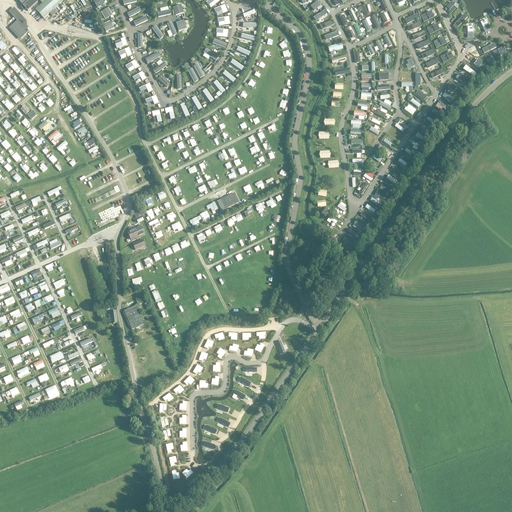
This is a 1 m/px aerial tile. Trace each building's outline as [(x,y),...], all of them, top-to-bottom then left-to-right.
[(18,0),(24,6),(23,6),(28,12),(38,3),(36,0),(18,0)] [(64,0),(46,0),(35,10),(44,19),(64,0)] [(387,7),(383,0),(378,0),(383,9),(387,7)] [(320,6),(317,1),(310,6),(314,11),(320,6)] [(451,2),(446,7),(449,10),(448,11),(451,14),(459,6),(456,3),(454,5),(451,2)] [(178,6),(173,8),(176,16),(183,13),(181,8),(182,8),(181,6),(180,5),(178,6)] [(221,5),(212,12),(214,16),(224,9),(221,5)] [(361,7),(365,16),(369,15),(364,5),(361,7)] [(108,8),(101,12),(105,19),(112,15),(108,8)] [(139,8),(127,14),(129,18),(142,12),(139,8)] [(21,24),(24,21),(13,9),(9,12),(17,21),(10,27),(21,39),(28,32),(21,24)] [(318,14),(314,18),(316,21),(321,18),(321,17),(327,14),(325,10),(319,14),(318,14)] [(353,10),(348,13),(353,23),(357,21),(353,10)] [(431,11),(421,16),(424,23),(434,18),(431,11)] [(383,12),(379,14),(384,24),(388,22),(383,12)] [(79,17),(77,19),(83,24),(86,19),(81,14),(78,16),(79,17)] [(344,15),(340,17),(344,27),(348,25),(344,15)] [(375,15),(371,17),(376,29),(380,27),(375,15)] [(418,19),(416,15),(406,20),(408,24),(418,19)] [(454,24),(458,28),(467,18),(463,15),(454,24)] [(146,17),(134,22),(135,27),(148,21),(146,17)] [(335,24),(333,20),(325,24),(320,26),(322,30),(327,28),(335,24)] [(371,31),(366,20),(362,22),(367,33),(371,31)] [(110,21),(103,25),(106,32),(114,29),(110,21)] [(186,26),(185,26),(184,21),(176,23),(178,31),(184,29),(186,29),(186,28),(186,26)] [(172,22),(167,25),(173,36),(177,35),(172,22)] [(422,26),(420,22),(414,25),(408,27),(410,31),(416,29),(422,26)] [(484,33),(490,31),(485,22),(480,25),(484,33)] [(357,24),(354,26),(358,36),(362,34),(357,24)] [(437,24),(427,29),(430,35),(440,30),(437,24)] [(155,26),(152,29),(161,39),(163,37),(155,26)] [(426,35),(424,31),(418,34),(413,36),(415,40),(420,38),(426,35)] [(337,32),(326,36),(328,40),(329,40),(331,39),(338,36),(337,32)] [(241,36),(240,38),(253,44),(255,40),(242,33),(241,36)] [(387,36),(384,38),(388,47),(392,45),(387,36)] [(444,37),(433,42),(436,49),(447,44),(444,37)] [(122,43),(116,45),(117,49),(128,45),(125,38),(120,39),(122,43)] [(214,40),(213,44),(225,49),(227,45),(214,40)] [(379,40),(375,42),(380,52),(384,50),(379,40)] [(430,44),(428,40),(423,43),(417,46),(419,50),(424,47),(430,44)] [(330,52),(342,49),(341,44),(329,47),(330,52)] [(484,54),(495,48),(494,44),(490,46),(490,45),(488,46),(488,47),(482,50),(484,54)] [(370,45),(366,47),(371,56),(375,54),(370,45)] [(238,47),(236,50),(246,57),(247,56),(249,53),(238,47)] [(38,48),(31,53),(35,58),(41,53),(38,48)] [(129,48),(118,52),(120,56),(126,54),(127,57),(132,55),(129,48)] [(505,54),(502,48),(493,52),(496,59),(505,54)] [(206,49),(204,53),(216,61),(219,57),(206,49)] [(435,54),(433,50),(427,53),(422,55),(424,59),(429,57),(435,54)] [(159,52),(146,59),(148,63),(161,56),(159,52)] [(450,52),(440,57),(444,63),(454,58),(450,52)] [(412,58),(406,61),(410,68),(415,65),(412,58)] [(440,63),(438,59),(432,62),(426,64),(428,68),(433,66),(440,63)] [(233,60),(231,63),(242,71),(244,68),(233,60)] [(482,71),(486,66),(478,60),(476,62),(475,62),(474,63),(475,63),(474,65),(482,71)] [(131,63),(123,67),(125,73),(134,69),(131,63)] [(164,63),(153,70),(156,74),(167,66),(164,63)] [(198,64),(194,66),(200,78),(204,76),(198,64)] [(477,74),(466,66),(464,69),(469,73),(474,77),(477,74)] [(192,69),(188,71),(193,80),(194,83),(198,81),(192,69)] [(433,78),(444,73),(443,69),(431,75),(433,78)] [(226,71),(223,74),(233,83),(236,80),(226,71)] [(143,72),(132,78),(134,81),(140,78),(142,81),(146,79),(143,72)] [(224,84),(227,81),(219,73),(216,76),(224,84)] [(459,74),(456,78),(467,86),(469,83),(464,79),(464,78),(459,74)] [(161,76),(158,79),(167,87),(170,84),(161,76)] [(14,86),(19,83),(16,78),(11,80),(14,86)] [(217,81),(214,84),(222,94),(225,91),(217,81)] [(150,84),(139,89),(141,92),(147,90),(148,93),(153,91),(150,84)] [(460,96),(462,92),(457,88),(451,84),(449,88),(460,96)] [(417,89),(414,94),(425,102),(428,98),(417,89)] [(206,90),(203,92),(210,103),(214,101),(206,90)] [(444,93),(442,96),(451,103),(453,100),(444,93)] [(7,103),(10,101),(5,96),(1,100),(8,108),(10,106),(7,103)] [(156,96),(145,100),(147,104),(153,102),(154,105),(159,103),(156,96)] [(195,97),(192,99),(198,111),(202,109),(195,97)] [(420,105),(412,99),(410,102),(418,108),(420,105)] [(439,101),(437,104),(446,110),(448,107),(439,101)] [(391,107),(381,102),(379,105),(389,110),(391,107)] [(184,104),(180,106),(186,118),(190,116),(184,104)] [(21,110),(26,115),(30,112),(24,105),(22,107),(23,108),(21,110)] [(404,110),(412,116),(414,113),(406,107),(404,110)] [(175,119),(172,108),(165,109),(166,114),(170,113),(171,120),(175,119)] [(376,110),(374,114),(384,118),(386,115),(376,110)] [(31,120),(37,116),(33,111),(28,116),(31,120)] [(154,117),(149,120),(151,129),(158,127),(154,117)] [(63,129),(60,124),(52,128),(55,133),(63,129)] [(396,124),(394,127),(402,132),(404,130),(396,124)] [(32,125),(28,128),(33,134),(37,130),(32,125)] [(380,131),(372,126),(369,130),(377,135),(380,131)] [(48,138),(52,134),(47,129),(43,133),(48,138)] [(417,133),(415,136),(423,141),(425,138),(417,133)] [(35,143),(40,140),(36,135),(31,138),(35,143)] [(20,145),(25,142),(20,136),(16,140),(20,145)] [(261,141),(263,147),(269,145),(266,139),(261,141)] [(26,152),(30,148),(25,143),(21,147),(26,152)] [(390,153),(380,145),(377,149),(388,156),(390,153)] [(41,170),(46,166),(42,161),(37,164),(41,170)] [(395,166),(392,169),(400,176),(403,174),(395,166)] [(30,177),(35,174),(30,169),(26,172),(30,177)] [(16,180),(20,176),(15,171),(11,175),(16,180)] [(389,175),(386,178),(395,184),(397,181),(389,175)] [(365,183),(359,193),(362,195),(369,185),(365,183)] [(383,183),(381,186),(389,192),(391,189),(383,183)] [(156,191),(158,197),(164,194),(162,189),(156,191)] [(386,197),(377,191),(375,194),(384,200),(386,197)] [(233,193),(220,200),(224,209),(238,202),(233,193)] [(339,204),(337,207),(344,212),(346,209),(339,204)] [(367,205),(365,208),(374,213),(375,211),(367,205)] [(150,206),(144,209),(147,215),(152,212),(150,206)] [(326,207),(321,213),(325,217),(331,211),(326,207)] [(132,212),(136,219),(142,216),(138,209),(132,212)] [(362,213),(360,215),(368,221),(370,218),(362,213)] [(356,220),(354,223),(363,230),(365,227),(356,220)] [(129,229),(130,231),(128,232),(132,241),(145,236),(141,226),(132,230),(131,228),(129,229)] [(350,229),(348,232),(355,237),(357,234),(350,229)] [(345,237),(342,241),(350,246),(352,243),(345,237)] [(143,240),(132,244),(135,251),(145,246),(143,240)] [(143,263),(150,260),(148,255),(141,258),(143,263)] [(30,271),(32,276),(40,272),(38,267),(30,271)] [(17,291),(20,296),(26,293),(24,288),(17,291)] [(124,311),(124,312),(123,312),(129,327),(131,327),(133,332),(136,330),(136,328),(139,327),(140,329),(144,327),(138,313),(140,313),(137,306),(124,311)] [(117,326),(117,324),(118,324),(116,311),(111,312),(111,315),(109,315),(109,319),(108,319),(109,325),(112,325),(112,327),(117,326)] [(281,342),(276,343),(280,353),(285,352),(281,342)] [(222,351),(217,357),(221,360),(225,353),(222,351)] [(60,352),(50,357),(53,364),(64,358),(62,353),(61,354),(60,352)] [(18,376),(28,371),(27,368),(16,373),(18,376)] [(240,379),(239,382),(250,387),(251,383),(240,379)] [(236,390),(234,394),(243,400),(245,396),(236,390)] [(220,418),(218,422),(228,428),(230,424),(220,418)] [(206,426),(205,430),(215,434),(217,431),(206,426)] [(215,446),(205,442),(203,447),(214,450),(215,446)] [(190,471),(184,476),(187,479),(193,474),(190,471)]
